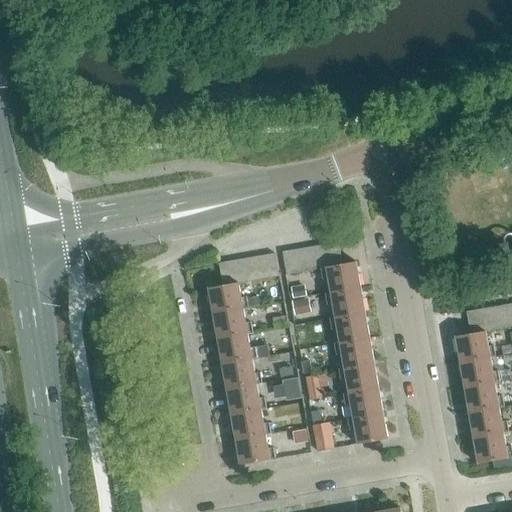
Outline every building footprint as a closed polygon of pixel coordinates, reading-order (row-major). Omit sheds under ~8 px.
[(339,242),(328,244),(332,267),(343,265),(343,264),(339,242)] [(332,267),(328,244),(316,246),(320,269),(321,269),(332,267)] [(320,269),(316,246),(305,248),(309,271),(320,269)] [(309,271),(305,248),(294,250),(298,273),(309,271)] [(298,273),(294,250),(283,252),(287,275),(298,273)] [(275,254),(264,256),(268,278),(279,276),(275,254)] [(268,278),(264,256),(253,257),(257,280),(268,278)] [(257,280),(253,257),(242,259),(246,282),(257,280)] [(246,282),(242,259),(230,261),(234,284),(239,283),(246,282)] [(234,284),(230,261),(219,263),(223,286),(234,284)] [(357,262),(343,264),(343,265),(332,267),(321,269),(323,279),(328,279),(331,292),(361,287),(357,262)] [(242,298),(239,283),(234,284),(223,286),(208,288),(213,313),(249,307),(247,299),(247,297),(242,298)] [(303,287),(290,289),(292,299),(305,297),(303,287)] [(366,312),(361,287),(331,292),(331,293),(326,293),(328,305),(333,304),(335,318),(366,312)] [(257,297),(247,299),(249,307),(249,308),(258,306),(257,297)] [(306,299),(292,301),(294,314),(308,311),(306,299)] [(511,327),(511,305),(511,304),(501,306),(505,328),(511,327)] [(505,328),(501,306),(489,308),(493,330),(505,328)] [(246,323),(246,321),(244,309),(249,308),(249,307),(213,313),(218,339),(253,332),(251,322),(246,323)] [(493,330),(489,308),(478,310),(482,332),(486,331),(486,332),(493,330)] [(482,332),(478,310),(467,312),(471,334),(482,332)] [(370,338),(367,321),(366,312),(335,318),(330,319),(332,330),(337,329),(340,343),(335,344),(370,338)] [(287,316),(273,318),(275,330),(289,328),(287,316)] [(305,325),(296,326),(298,340),(308,338),(305,325)] [(489,346),(486,332),(486,331),(482,332),(471,334),(456,336),(460,362),(495,356),(494,345),(489,346)] [(268,345),(256,347),(251,348),(248,334),(253,333),(253,332),(218,339),(222,364),(253,359),(270,356),(268,345)] [(375,363),(370,338),(335,344),(337,355),(342,354),(344,368),(339,369),(375,363)] [(496,356),(495,356),(460,362),(464,387),(500,381),(498,370),(493,371),(491,357),(496,356)] [(255,373),(253,359),(222,364),(227,389),(262,383),(260,372),(255,373)] [(304,374),(313,372),(311,359),(302,360),(304,374)] [(379,388),(375,363),(339,369),(341,380),(346,379),(349,393),(344,394),(379,388)] [(291,368),(280,370),(281,378),(293,376),(291,368)] [(318,376),(306,378),(311,401),(322,399),(318,376)] [(299,379),(283,382),(287,402),(302,399),(299,379)] [(500,382),(500,381),(464,387),(469,413),(504,406),(503,396),(498,396),(495,382),(500,382)] [(262,383),(227,389),(231,415),(267,408),(265,397),(260,398),(257,384),(262,383)] [(384,413),(379,388),(344,394),(346,405),(351,404),(353,418),(348,419),(348,420),(384,413)] [(504,407),(504,406),(469,413),(473,438),(509,432),(507,421),(502,422),(500,408),(504,407)] [(267,408),(231,415),(236,440),(266,434),(271,434),(269,422),(264,423),(262,409),(267,408)] [(319,411),(311,412),(314,425),(321,424),(319,411)] [(388,439),(384,413),(348,420),(350,430),(355,429),(358,444),(388,439)] [(301,418),(294,419),(295,428),(303,427),(301,418)] [(334,448),(330,422),(321,424),(314,425),(318,451),(334,448)] [(306,431),(294,433),(296,445),(308,443),(306,431)] [(509,432),(473,438),(478,463),(511,457),(511,449),(511,446),(507,447),(504,433),(509,432)] [(269,448),(266,434),(236,440),(240,465),(276,459),(274,448),(269,448)]
